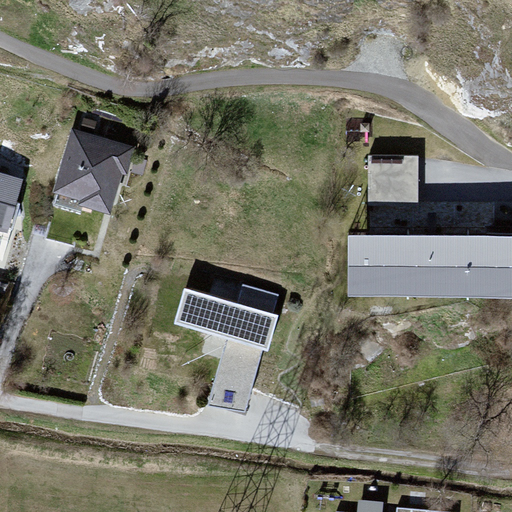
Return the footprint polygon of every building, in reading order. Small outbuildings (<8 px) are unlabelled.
[(133,148),(73,130),(55,191),(82,199),(80,204),(109,212),(121,172),(125,173),(133,148)] [(425,154),(370,155),(372,203),(425,202),(425,154)] [(20,174),(0,168),(0,219),(6,221),(20,174)] [(511,229),(350,230),(350,285),(511,284),(511,229)] [(285,311),(188,283),(176,319),(233,335),(212,403),(252,414),(285,311)] [(455,511),(456,509),(390,507),(391,497),(356,496),(354,511),(455,511)]
